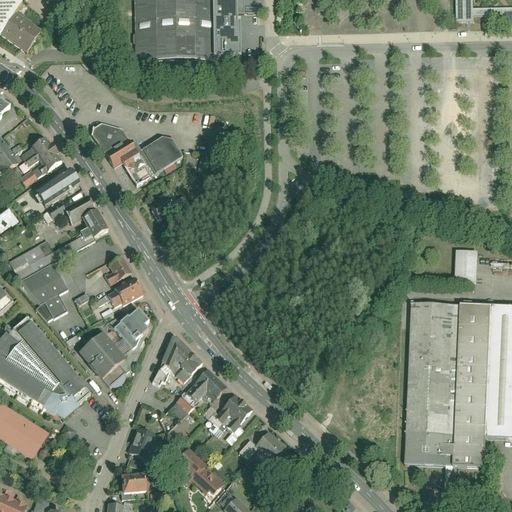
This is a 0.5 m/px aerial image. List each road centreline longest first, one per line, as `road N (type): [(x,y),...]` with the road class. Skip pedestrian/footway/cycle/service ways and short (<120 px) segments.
road 1 (residential): [(511,48),(299,53),(283,68),(284,154)]
road 2 (tertiary): [(179,312),(75,148),(0,70)]
road 3 (tertiary): [(387,511),(179,312)]
road 4 (residential): [(179,312),(160,339),(91,511)]
road 5 (residential): [(313,181),(511,239)]
road 6 (residential): [(284,200),(262,242),(179,312)]
